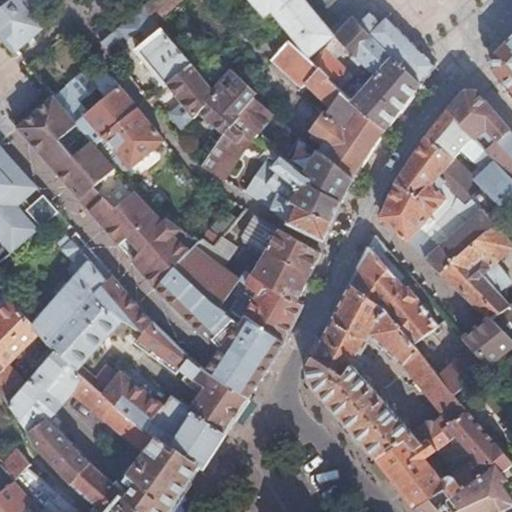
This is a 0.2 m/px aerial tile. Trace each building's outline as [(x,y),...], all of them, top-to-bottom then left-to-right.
[(59,12),(49,0),(8,0),(0,7),(0,28),(17,48),(43,27),(42,27),(60,12),(59,12)] [(153,0),(145,7),(159,23),(175,7),(169,0),(153,0)] [(169,0),(175,7),(180,13),(195,0),(169,0)] [(252,0),(266,16),(272,10),(313,57),(337,36),(306,0),(252,0)] [(168,83),(192,64),(159,23),(145,7),(145,6),(101,43),(116,60),(133,46),(136,48),(166,85),(168,83)] [(371,10),(358,21),(421,82),(438,65),(388,16),(381,22),(371,10)] [(348,25),(337,36),(315,60),(343,87),(356,75),(339,58),(347,50),(371,70),(370,71),(373,75),(368,80),(372,84),(368,88),(362,81),(350,93),(386,128),(394,118),(421,82),(358,21),(352,16),(345,22),(348,25)] [(343,87),(315,60),(292,40),(276,57),(306,87),(309,84),(334,107),(315,132),(333,147),(327,155),(356,177),(373,152),(378,142),(386,128),(350,93),(343,87)] [(495,71),(511,90),(511,44),(510,41),(496,55),(495,71)] [(226,63),(220,57),(202,77),(217,94),(200,110),(224,133),(226,131),(238,142),(245,134),(233,123),(255,98),(258,95),(243,81),(237,76),(233,71),(226,63)] [(68,83),(55,93),(55,94),(96,143),(138,108),(102,64),(94,71),(90,65),(85,69),(82,66),(66,80),(68,83)] [(202,77),(192,64),(168,83),(195,115),(200,110),(217,94),(202,77)] [(511,172),(511,130),(478,90),(467,91),(461,98),(450,110),(511,172)] [(96,143),(55,94),(18,127),(43,155),(56,143),(71,159),(57,171),(81,199),(123,248),(136,236),(145,247),(134,260),(157,287),(212,342),(222,349),(214,361),(208,369),(250,397),(254,390),(287,339),(248,314),(242,321),(230,313),(179,266),(200,239),(168,215),(164,218),(123,174),(96,143)] [(224,133),(201,164),(221,176),(273,114),(255,98),(233,123),(245,134),(238,142),(226,131),(224,133)] [(138,108),(96,143),(123,174),(164,141),(138,108)] [(511,172),(450,110),(430,136),(455,159),(463,149),(482,166),(473,175),(504,204),(511,198),(511,172)] [(194,126),(189,123),(178,137),(181,141),(194,126)] [(400,182),(384,215),(443,272),(497,223),(490,214),(504,204),(473,175),(455,159),(430,136),(400,182)] [(356,177),(327,155),(322,151),(319,155),(305,142),(288,160),(284,158),(276,167),(274,166),(250,194),(276,210),(289,222),(324,240),(345,195),(348,191),(356,177)] [(56,143),(43,155),(57,171),(71,159),(56,143)] [(0,144),(0,262),(52,218),(65,232),(72,226),(64,216),(0,144)] [(309,273),(319,252),(255,213),(242,234),(245,242),(265,254),(252,274),(245,270),(238,280),(245,286),(247,283),(259,292),(265,282),(303,307),(305,304),(297,298),(309,273)] [(497,223),(443,272),(491,319),(493,320),(511,304),(499,292),(491,281),(497,277),(494,273),(496,272),(494,269),(500,265),(496,260),(511,246),(511,243),(498,222),(497,223)] [(214,246),(221,238),(210,229),(203,238),(214,246)] [(361,265),(353,283),(395,322),(457,396),(490,364),(476,347),(465,357),(453,367),(447,372),(443,367),(449,362),(432,341),(425,346),(421,340),(442,322),(411,286),(408,288),(402,281),(406,278),(386,254),(381,253),(388,248),(375,234),(361,265)] [(123,248),(134,260),(145,247),(136,236),(123,248)] [(214,246),(213,248),(207,255),(222,267),(237,246),(223,236),(221,238),(214,246)] [(230,313),(245,286),(238,280),(222,267),(207,255),(213,248),(200,239),(179,266),(230,313)] [(84,253),(73,240),(65,249),(76,261),(84,253)] [(90,259),(36,325),(48,339),(52,342),(60,349),(81,368),(83,369),(123,318),(93,294),(106,277),(96,266),(90,259)] [(102,261),(96,266),(106,277),(93,294),(123,318),(145,334),(155,322),(153,320),(102,261)] [(511,281),(511,279),(500,265),(494,269),(496,272),(494,273),(497,277),(491,281),(499,292),(511,281)] [(287,339),(303,307),(265,282),(259,292),(247,283),(245,286),(230,313),(242,321),(248,314),(287,339)] [(353,283),(352,283),(309,368),(312,383),(331,403),(378,457),(470,411),(457,396),(395,322),(353,283)] [(0,311),(13,299),(6,292),(0,297),(0,311)] [(36,325),(13,299),(0,311),(0,358),(4,364),(6,366),(9,363),(25,348),(34,357),(30,361),(32,363),(33,361),(52,342),(48,339),(36,325)] [(493,320),(511,338),(511,303),(511,304),(493,320)] [(476,347),(490,364),(491,366),(511,347),(511,338),(493,320),(491,319),(468,337),(472,342),(476,347)] [(249,399),(250,397),(208,369),(203,366),(155,322),(145,334),(140,340),(199,381),(194,388),(195,392),(200,396),(191,409),(226,435),(235,420),(249,399)] [(468,337),(457,323),(446,333),(460,351),(472,342),(468,337)] [(42,369),(60,349),(52,342),(33,361),(35,363),(42,369)] [(465,357),(476,347),(472,342),(460,351),(465,357)] [(203,470),(204,469),(149,428),(94,386),(79,371),(81,368),(60,349),(42,369),(27,385),(20,377),(21,375),(20,374),(20,375),(3,392),(29,431),(37,446),(71,482),(90,464),(92,462),(64,432),(68,429),(61,423),(58,426),(51,418),(56,414),(54,411),(73,392),(107,419),(102,425),(117,438),(122,432),(145,450),(127,474),(137,483),(126,495),(145,511),(169,511),(199,468),(203,470)] [(453,367),(449,362),(443,367),(447,372),(453,367)] [(6,366),(4,364),(0,368),(0,388),(2,391),(3,392),(20,375),(9,363),(6,366)] [(94,386),(149,428),(165,406),(123,373),(121,375),(109,365),(94,386)] [(215,452),(226,435),(191,409),(173,396),(165,406),(149,428),(204,469),(215,452)] [(396,480),(417,507),(448,488),(454,496),(493,471),(500,469),(497,466),(508,454),(506,452),(472,410),(470,411),(378,457),(396,480)] [(0,427),(0,459),(3,464),(18,448),(0,427)] [(18,448),(3,464),(16,479),(26,468),(32,463),(18,448)] [(145,511),(126,495),(90,464),(71,482),(105,511),(145,511)] [(421,511),(483,511),(489,509),(491,511),(494,511),(511,500),(511,494),(497,476),(503,472),(500,469),(493,471),(454,496),(448,488),(417,507),(421,511)] [(0,505),(5,511),(43,511),(16,479),(0,488),(0,505)]
